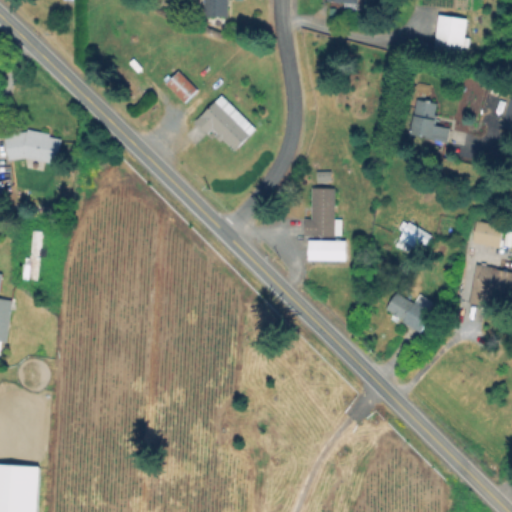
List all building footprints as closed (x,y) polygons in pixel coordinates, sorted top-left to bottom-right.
[(229,0),(229,17),(205,17),(205,0),(229,0)] [(469,19),(461,60),(434,55),(442,13),(469,19)] [(199,88),(186,102),(165,83),(177,69),(199,88)] [(257,128),(236,151),(213,130),(210,134),(197,122),(222,95),(257,128)] [(511,98),(511,129),(500,125),(510,98),(511,98)] [(450,128),(447,142),(410,134),(418,99),(439,103),(435,125),(450,128)] [(64,134),(57,164),(26,156),(9,159),(5,131),(30,127),(30,126),(64,134)] [(332,179),(318,180),(317,172),(331,171),(332,179)] [(335,186),(335,217),(342,217),(342,236),(302,236),(302,216),(312,216),(312,186),(335,186)] [(506,227),(502,248),(473,242),(475,232),(468,231),(472,213),(482,215),(481,221),(506,227)] [(432,235),(419,256),(396,243),(409,221),(432,235)] [(43,230),(39,279),(21,278),(23,255),(31,255),(33,229),(43,230)] [(341,240),(341,260),(311,259),(311,240),(341,240)] [(476,264),(506,269),(507,265),(511,265),(511,291),(511,298),(504,297),(503,301),(491,299),(490,308),(470,305),(476,264)] [(397,292),(415,303),(421,293),(435,302),(432,307),(434,308),(420,331),(386,310),(397,292)] [(0,297),(12,299),(7,341),(2,341),(1,350),(0,349),(0,297)] [(0,511),(0,463),(41,466),(38,511),(0,511)]
